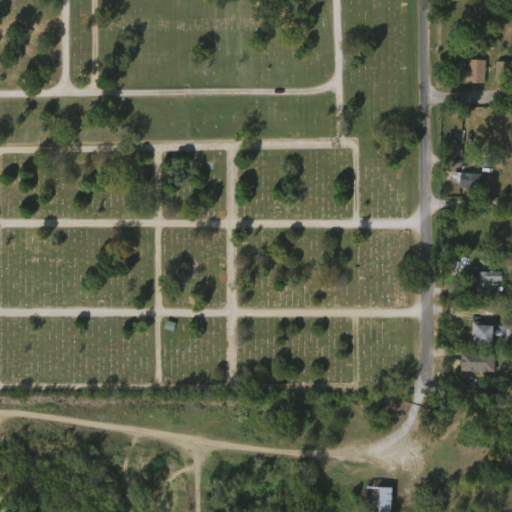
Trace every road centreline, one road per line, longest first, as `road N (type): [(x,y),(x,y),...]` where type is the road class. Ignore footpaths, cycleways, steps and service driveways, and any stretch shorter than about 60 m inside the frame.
road 1 (track): [(422,390),(0,396)]
road 2 (residential): [(429,0),(422,390)]
